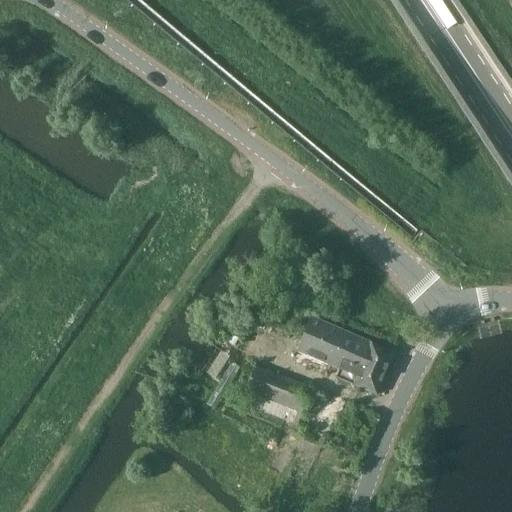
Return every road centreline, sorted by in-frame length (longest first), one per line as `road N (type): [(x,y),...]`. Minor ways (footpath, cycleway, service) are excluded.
road 1 (unclassified): [(448,317),(398,259),(54,0)]
road 2 (track): [(26,511),(218,230),(276,165)]
road 3 (tertiary): [(358,511),(402,395),(448,317)]
road 4 (primary): [(419,0),(511,142)]
